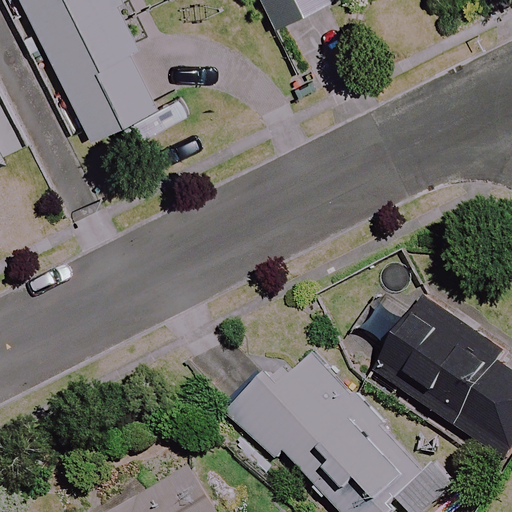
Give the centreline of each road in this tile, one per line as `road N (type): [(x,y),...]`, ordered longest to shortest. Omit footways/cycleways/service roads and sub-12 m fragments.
road 1 (residential): [(477,107),(0,342)]
road 2 (unknown): [(0,23),(123,281)]
